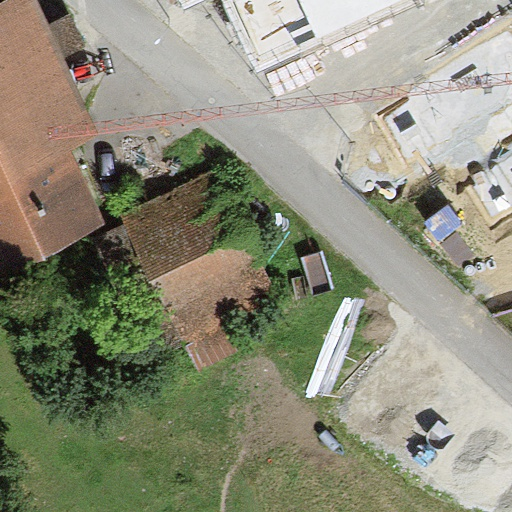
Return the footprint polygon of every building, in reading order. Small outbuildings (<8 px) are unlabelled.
[(43,0),(0,0),(0,267),(112,218),(75,135),(99,124),(43,0)] [(234,0),(260,58),(391,0),(234,0)] [(511,53),(505,41),(361,120),(377,150),(396,184),(511,120),(511,53)] [(511,131),(440,170),(462,210),(475,234),(511,214),(511,131)] [(218,168),(122,213),(198,374),(243,352),(229,322),(279,298),(218,168)]
